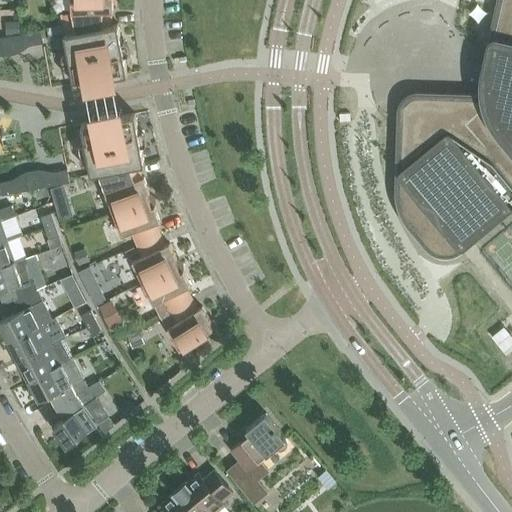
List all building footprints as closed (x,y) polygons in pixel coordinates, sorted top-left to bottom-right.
[(61,15),(64,34),(83,30),(109,25),(108,12),(113,12),(113,0),(71,0),(72,13),(61,15)] [(399,112),(397,188),(398,202),(403,216),(411,228),(426,246),(434,253),(443,256),(453,255),(462,251),(462,250),(463,250),(511,209),(511,0),(498,0),(487,50),(483,70),(482,74),(481,82),(482,91),(482,94),(420,92),(412,94),(406,98),(401,104),(399,112)] [(7,35),(20,34),(19,21),(6,21),(7,35)] [(59,21),(46,23),(47,35),(61,34),(59,21)] [(109,25),(83,30),(64,34),(74,84),(92,81),(92,84),(95,85),(98,85),(101,84),(104,84),(106,83),(109,82),(111,81),(111,77),(128,74),(118,23),(109,25)] [(0,50),(3,50),(4,55),(18,52),(17,48),(43,43),(41,30),(0,37),(0,50)] [(60,65),(60,44),(50,43),(50,65),(60,65)] [(110,171),(136,166),(145,164),(135,113),(118,117),(118,113),(115,113),(112,113),(109,113),(106,114),(104,114),(101,116),(98,117),(99,120),(82,124),(91,174),(99,173),(110,171)] [(99,173),(105,191),(113,213),(150,200),(148,193),(150,192),(144,177),(140,178),(136,166),(110,171),(99,173)] [(27,177),(3,182),(5,194),(70,182),(67,170),(41,175),(40,170),(26,173),(27,177)] [(68,198),(64,184),(51,189),(55,202),(68,198)] [(132,232),(138,244),(161,234),(156,223),(161,221),(155,206),(152,207),(150,200),(113,213),(122,236),(132,232)] [(0,220),(0,221),(17,215),(13,205),(0,209),(0,220)] [(55,224),(51,213),(42,216),(46,228),(55,224)] [(0,221),(0,220),(0,243),(7,241),(20,237),(17,227),(4,231),(0,221)] [(55,224),(46,228),(50,239),(59,236),(55,224)] [(133,261),(143,283),(178,265),(175,259),(177,258),(170,243),(166,245),(161,234),(138,244),(143,256),(133,261)] [(0,265),(14,261),(7,241),(0,243),(0,265)] [(79,264),(89,261),(85,249),(75,253),(79,264)] [(14,261),(0,265),(0,294),(3,304),(14,299),(38,289),(27,257),(14,261)] [(187,288),(191,286),(184,271),(181,272),(178,265),(143,283),(160,317),(192,298),(187,288)] [(90,266),(79,271),(84,282),(95,277),(90,266)] [(0,323),(2,328),(0,329),(0,335),(7,342),(53,318),(43,300),(38,289),(14,299),(20,310),(0,320),(0,323)] [(202,306),(198,309),(192,298),(160,317),(180,349),(213,329),(209,322),(211,320),(202,306)] [(112,301),(100,307),(110,329),(123,323),(112,301)] [(97,321),(91,310),(82,315),(87,326),(97,321)] [(15,353),(19,361),(63,338),(68,336),(57,316),(53,318),(7,342),(13,354),(15,353)] [(87,326),(93,336),(102,331),(97,321),(87,326)] [(511,335),(505,326),(492,337),(505,352),(511,346),(511,335)] [(146,344),(140,331),(127,336),(133,349),(146,344)] [(21,370),(27,382),(73,358),(72,357),(73,356),(63,338),(19,361),(23,369),(21,370)] [(73,358),(27,382),(29,395),(36,393),(39,400),(51,394),(57,406),(89,387),(82,376),(73,358)] [(65,417),(54,425),(60,433),(58,434),(68,448),(79,440),(77,438),(99,423),(109,416),(96,398),(108,390),(101,380),(89,387),(57,406),(65,417)] [(260,460),(275,448),(276,449),(277,449),(278,450),(280,450),(281,450),(283,450),(284,449),(285,448),(286,447),(287,446),(287,444),(287,443),(287,441),(287,440),(286,438),(287,438),(266,413),(243,431),(247,436),(231,449),(240,460),(228,470),(254,502),(267,492),(257,479),(268,470),(260,460)] [(109,416),(99,423),(105,432),(115,425),(109,416)] [(215,511),(225,504),(222,501),(233,492),(215,470),(204,479),(199,473),(187,482),(186,481),(173,492),(174,493),(162,503),(169,511),(215,511)]
